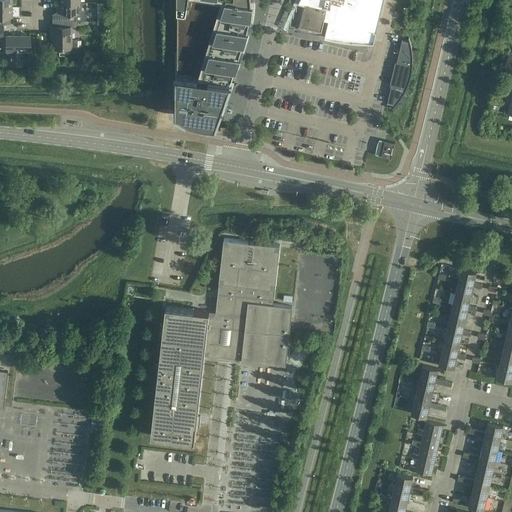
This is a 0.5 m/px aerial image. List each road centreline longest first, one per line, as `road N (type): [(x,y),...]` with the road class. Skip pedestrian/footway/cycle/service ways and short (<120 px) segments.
road 1 (tertiary): [(335,511),(411,204)]
road 2 (tertiary): [(239,167),(0,132)]
road 3 (unclassified): [(411,204),(460,0)]
road 4 (tertiary): [(411,204),(239,167)]
road 5 (residential): [(470,395),(459,392),(488,272)]
road 6 (residential): [(435,511),(470,395)]
